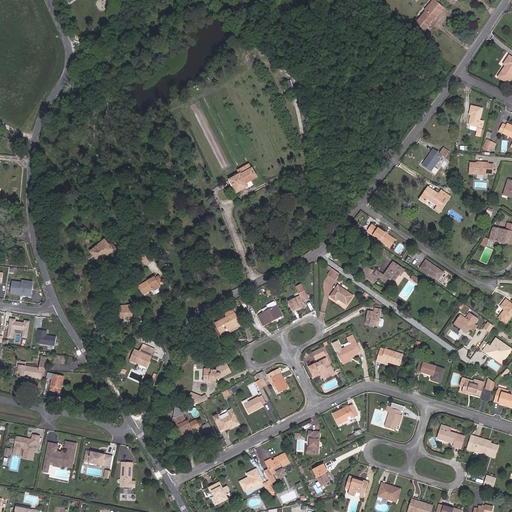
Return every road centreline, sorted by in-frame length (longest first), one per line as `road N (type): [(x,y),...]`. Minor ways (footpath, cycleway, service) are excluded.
road 1 (tertiary): [(56,304),(31,240),(26,161),(65,72),(68,46),(51,0)]
road 2 (unclassified): [(135,430),(186,315),(318,253)]
road 3 (residential): [(318,253),(465,352)]
road 4 (residential): [(169,488),(318,408)]
road 5 (unclassified): [(363,204),(459,73)]
road 6 (tertiary): [(135,430),(56,304)]
road 7 (residential): [(0,399),(135,430)]
road 8 (residential): [(363,204),(467,278)]
road 9 (residential): [(318,408),(368,384),(430,401)]
